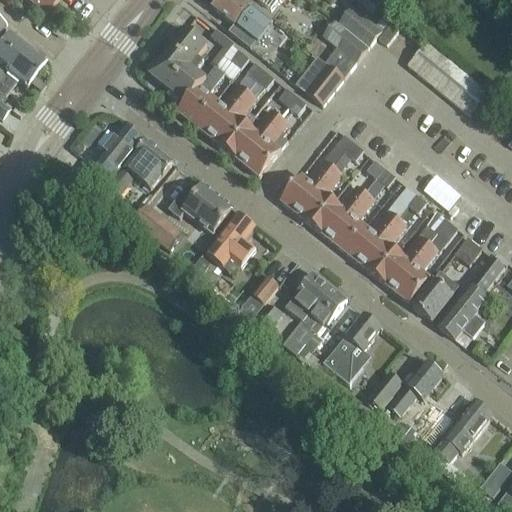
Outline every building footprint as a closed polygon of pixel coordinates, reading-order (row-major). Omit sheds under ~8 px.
[(34,0),(30,5),(46,18),(60,0),(34,0)] [(236,0),(220,0),(213,10),(228,22),(234,27),(229,34),(248,50),(262,34),(271,22),(252,6),(249,10),(242,5),(236,0)] [(256,0),(271,12),(281,0),(256,0)] [(338,25),(370,50),(382,35),(351,9),(338,25)] [(392,25),(379,41),(388,48),(401,31),(392,25)] [(328,67),(327,68),(345,83),(357,66),(369,52),(337,27),(325,41),(337,51),(326,66),(328,67)] [(208,49),(187,33),(151,78),(188,108),(208,84),(197,75),(207,63),(200,58),(208,49)] [(216,33),(211,40),(224,50),(211,67),(215,70),(216,70),(234,47),(232,45),(216,33)] [(0,86),(29,50),(10,35),(0,47),(0,86)] [(250,50),(270,66),(279,56),(258,40),(250,50)] [(411,66),(409,69),(471,119),(487,100),(490,96),(427,46),(425,49),(411,66)] [(29,50),(0,86),(0,121),(2,123),(10,113),(1,106),(18,84),(27,91),(30,87),(41,95),(46,88),(35,80),(47,65),(29,50)] [(232,64),(242,72),(250,62),(240,54),(232,64)] [(247,77),(257,85),(266,75),(256,67),(247,77)] [(345,83),(327,68),(306,97),(324,110),(345,83)] [(181,117),(196,129),(216,103),(210,98),(226,78),(218,72),(208,84),(188,108),(181,117)] [(266,75),(257,85),(266,92),(275,82),(266,75)] [(196,129),(212,142),(248,97),(240,91),(224,110),(216,103),(196,129)] [(279,102),(290,111),(298,101),(287,92),(279,102)] [(212,142),(228,155),(248,130),(241,124),(257,104),(248,97),(212,142)] [(298,101),(290,111),(299,118),(307,108),(298,101)] [(228,155),(244,168),(280,122),(272,116),(256,136),(248,130),(228,155)] [(280,122),(244,168),(260,181),(288,145),(284,141),(287,138),(283,135),(288,129),(280,122)] [(66,193),(82,206),(89,211),(144,142),(126,127),(104,156),(108,159),(97,173),(88,166),(66,193)] [(346,157),(354,147),(345,140),(337,149),(346,157)] [(79,142),(72,151),(82,159),(86,153),(86,146),(79,141),(79,142)] [(129,166),(124,173),(135,181),(151,194),(163,178),(174,165),(147,144),(134,159),(130,164),(129,166)] [(297,218),(314,231),(334,204),(329,200),(344,181),(340,177),(352,161),(356,164),(363,155),(354,147),(346,157),(334,172),(297,218)] [(375,165),(367,175),(377,184),(385,173),(375,165)] [(281,205),(297,218),(334,172),(326,166),(310,185),(302,179),(281,205)] [(124,173),(100,203),(111,211),(118,203),(135,181),(124,173)] [(330,243),(346,256),(367,230),(360,224),(376,205),(374,204),(386,189),(388,191),(396,181),(385,173),(377,184),(366,197),(330,243)] [(190,188),(170,213),(179,221),(184,214),(213,238),(233,212),(204,189),(199,195),(190,188)] [(314,231),(330,243),(366,197),(358,191),(342,210),(334,204),(314,231)] [(367,230),(346,256),(362,269),(398,223),(399,223),(418,199),(408,191),(389,215),(390,216),(375,236),(367,230)] [(428,206),(418,199),(410,209),(420,217),(428,206)] [(118,203),(111,211),(132,228),(148,208),(143,204),(137,212),(127,204),(124,208),(118,203)] [(148,208),(132,228),(131,229),(167,258),(184,237),(148,208)] [(378,282),(394,294),(450,225),(433,211),(422,225),(428,230),(420,240),(423,242),(407,262),(398,256),(378,282)] [(206,256),(224,270),(231,262),(242,271),(257,252),(246,243),(256,230),(238,216),(226,232),(206,256)] [(362,269),(378,282),(398,256),(391,250),(407,230),(399,223),(398,223),(362,269)] [(450,225),(394,294),(410,307),(431,281),(424,276),(459,233),(450,225)] [(470,241),(457,258),(470,269),(484,252),(470,241)] [(439,330),(456,344),(463,334),(473,342),(486,325),(476,318),(488,302),(483,298),(505,270),(493,261),(439,330)] [(284,348),(331,291),(313,276),(292,303),(288,308),(305,321),(284,348)] [(426,294),(413,310),(432,325),(445,309),(454,299),(453,298),(459,290),(441,276),(435,284),(435,283),(426,294)] [(242,314),(253,322),(279,289),(267,280),(242,314)] [(299,330),(285,348),(297,359),(305,365),(312,356),(330,334),(327,331),(336,320),(348,304),(331,291),(306,322),(299,330)] [(256,322),(270,334),(283,319),(268,307),(256,322)] [(383,332),(365,317),(333,358),(324,369),(351,391),(352,386),(366,369),(355,360),(360,353),(364,356),(383,332)] [(392,408),(402,416),(417,398),(424,403),(431,395),(444,379),(426,366),(414,381),(392,408)] [(369,403),(382,413),(403,387),(390,377),(369,403)] [(448,464),(454,458),(468,440),(473,444),(481,435),(493,419),(475,405),(463,420),(455,429),(457,431),(437,455),(448,464)] [(378,423),(394,436),(404,424),(388,411),(378,423)] [(511,475),(502,467),(482,492),(493,501),(511,478),(511,475)] [(511,511),(511,490),(497,509),(501,511),(511,511)]
